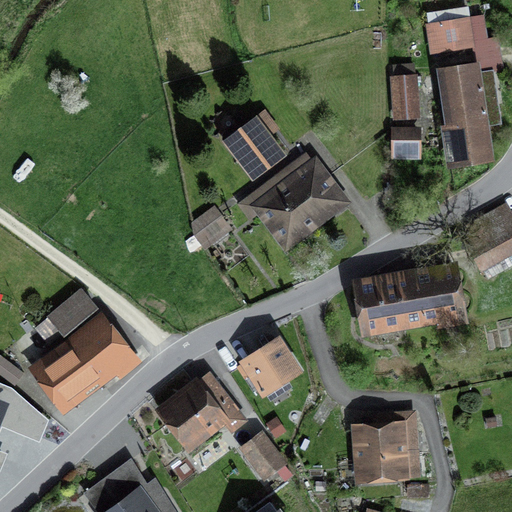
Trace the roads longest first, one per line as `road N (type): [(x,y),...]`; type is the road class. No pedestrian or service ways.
road 1 (residential): [(511,174),(335,281),(182,353),(5,511)]
road 2 (track): [(182,353),(0,212)]
